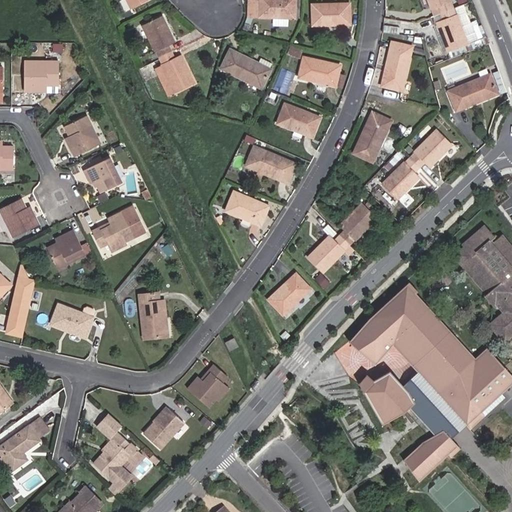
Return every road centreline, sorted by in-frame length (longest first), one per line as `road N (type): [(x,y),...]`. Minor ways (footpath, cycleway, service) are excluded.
road 1 (residential): [(83,376),(140,386),(173,372),(245,283),(296,210),(356,97),(374,0)]
road 2 (tertiary): [(217,451),(363,287),(483,171)]
